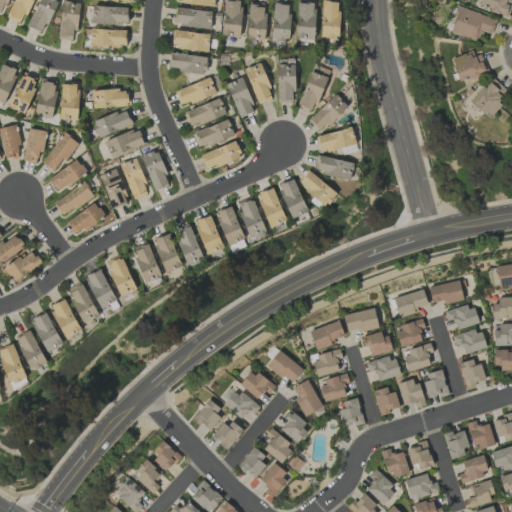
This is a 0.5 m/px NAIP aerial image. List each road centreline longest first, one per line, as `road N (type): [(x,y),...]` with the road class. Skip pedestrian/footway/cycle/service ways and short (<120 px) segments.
road 1 (residential): [(145,391),(258,511),(330,500),(352,479),(364,445),(511,395)]
road 2 (residential): [(0,310),(106,242),(256,176),(284,149)]
road 3 (residential): [(376,0),(384,63),(431,235)]
road 4 (tertiary): [(176,363),(273,299),(368,258)]
road 5 (residential): [(156,0),(150,70),(196,201)]
road 6 (residential): [(0,40),(68,66),(150,70)]
